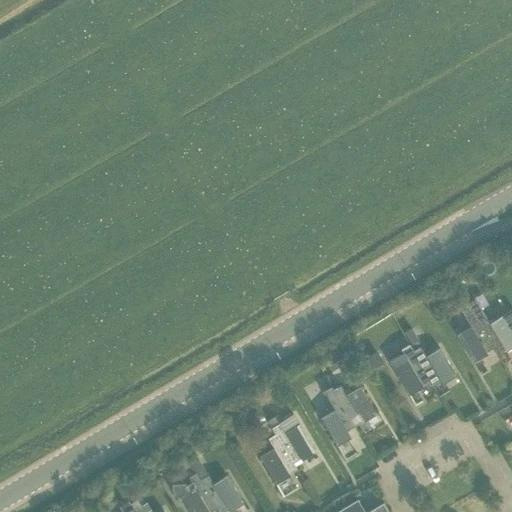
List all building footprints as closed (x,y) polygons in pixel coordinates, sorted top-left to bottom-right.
[(474,298),(467,302),(493,347),(497,354),(505,349),(506,351),(511,347),(511,310),(490,323),(474,298)] [(486,352),(493,347),(467,302),(459,307),(470,326),(457,335),(474,363),(487,354),(486,352)] [(419,339),(412,328),(405,332),(412,343),(419,339)] [(403,354),(389,361),(409,395),(423,387),(422,385),(430,380),(413,351),(409,345),(401,350),(403,354)] [(420,347),(413,351),(430,380),(433,386),(441,381),(442,383),(456,376),(440,348),(426,356),(420,347)] [(366,357),(372,368),(383,363),(377,351),(366,357)] [(341,384),(333,389),(355,426),(363,421),(363,422),(377,414),(360,386),(346,394),(341,384)] [(351,437),(347,430),(355,426),(333,389),(331,386),(324,391),(334,409),(320,418),(337,446),(351,437)] [(280,422),(275,415),(267,420),(271,427),(280,422)] [(262,432),(271,427),(266,419),(257,423),(262,432)] [(271,428),(274,434),(293,463),(300,459),(301,460),(315,452),(299,424),(285,432),(280,423),(271,428)] [(297,469),(293,463),(274,434),(268,438),(273,448),(259,456),(276,484),(290,476),(289,474),(297,469)] [(198,459),(191,464),(196,473),(215,505),(217,508),(218,511),(224,511),(229,510),(230,511),(243,503),(227,475),(213,484),(198,459)] [(189,477),(195,486),(188,490),(184,483),(172,480),(170,486),(176,497),(180,495),(190,511),(207,511),(207,510),(215,505),(196,473),(189,477)] [(117,500),(122,510),(130,505),(125,496),(117,500)] [(130,504),(132,509),(134,511),(164,511),(162,511),(145,511),(138,499),(130,504)] [(387,511),(389,511),(384,503),(369,511),(364,511),(357,500),(337,511),(387,511)]
